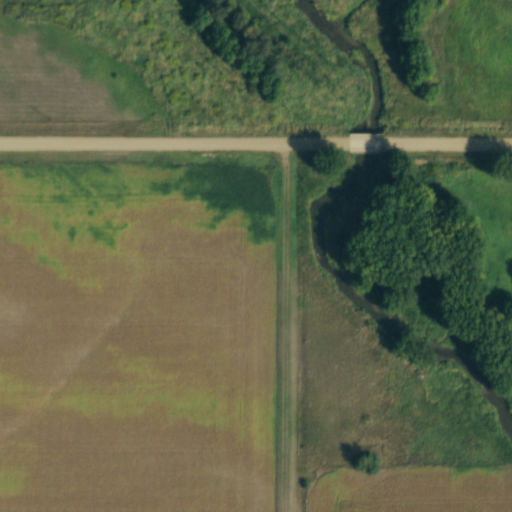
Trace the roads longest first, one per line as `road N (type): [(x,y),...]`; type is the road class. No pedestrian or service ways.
road 1 (residential): [(347,145),(0,146)]
road 2 (residential): [(511,145),(382,145)]
